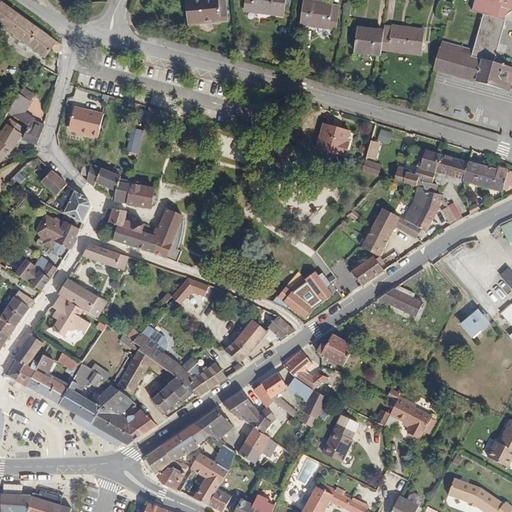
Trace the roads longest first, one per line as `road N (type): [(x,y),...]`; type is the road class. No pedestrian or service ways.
road 1 (residential): [(511,155),(107,38)]
road 2 (residential): [(310,331),(234,289),(81,232)]
road 3 (primary): [(310,331),(511,206)]
road 4 (primary): [(117,464),(310,331)]
road 5 (residential): [(80,31),(47,137),(48,150),(93,197),(81,232)]
road 6 (residential): [(81,232),(0,358)]
